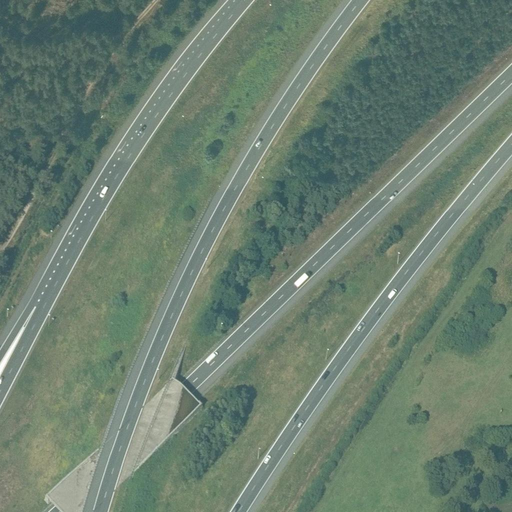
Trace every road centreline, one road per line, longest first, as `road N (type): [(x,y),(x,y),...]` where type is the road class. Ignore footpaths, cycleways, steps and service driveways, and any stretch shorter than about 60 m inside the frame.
road 1 (motorway): [(58,511),(511,76)]
road 2 (motorway): [(360,0),(313,60),(201,254),(162,334),(98,511)]
road 3 (motorway): [(239,511),(401,277),(511,143)]
road 4 (motorway): [(245,0),(153,117),(43,306)]
